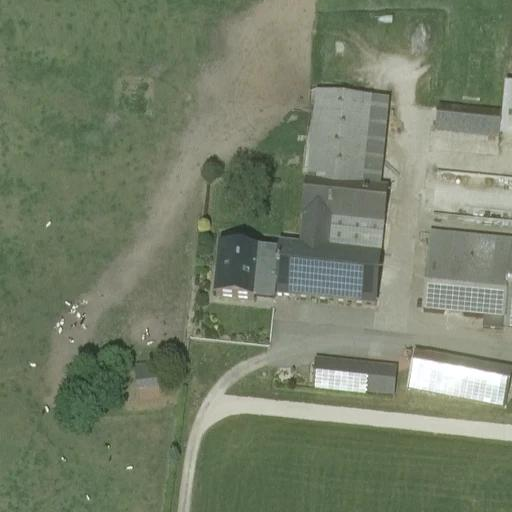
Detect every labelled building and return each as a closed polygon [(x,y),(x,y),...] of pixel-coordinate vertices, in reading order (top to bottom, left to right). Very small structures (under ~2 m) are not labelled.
[(369,101),(316,96),(308,182),(361,188),(369,101)] [(501,114),(438,107),(435,131),(499,138),(501,114)] [(308,182),(306,182),(302,217),(303,217),(300,247),(327,250),(330,220),(383,225),(386,190),(361,188),(308,182)] [(511,244),(430,235),(422,312),(503,320),(511,244)] [(511,243),(511,244),(503,320),(502,327),(511,327),(511,243)] [(300,247),(279,245),(277,260),(274,292),(274,297),(375,307),(380,255),(327,250),(300,247)] [(258,253),(220,250),(215,298),(253,302),(254,290),(274,292),(277,260),(258,258),(258,253)] [(511,373),(413,356),(407,388),(511,407),(511,373)] [(311,394),(370,396),(372,364),(313,362),(311,394)]
